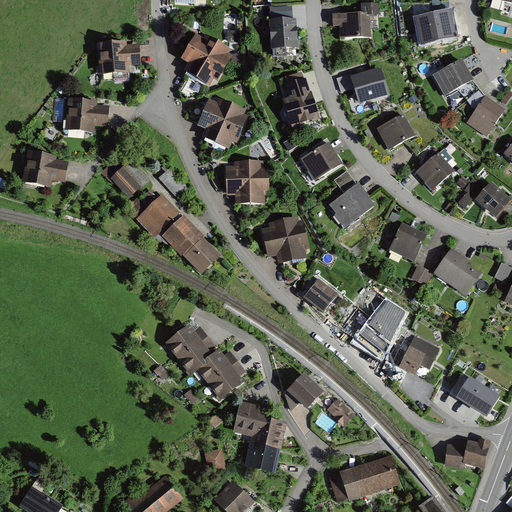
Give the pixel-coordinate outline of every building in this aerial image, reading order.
[(298,50),(295,20),(292,20),(292,9),(269,10),(272,51),(273,51),(274,59),(285,59),(284,50),(298,50)] [(369,14),(334,15),(334,28),(341,27),(341,38),(370,36),(369,14)] [(450,16),(418,22),(422,44),(454,38),(450,16)] [(231,49),(205,34),(202,40),(195,36),(182,60),(190,65),(186,72),(211,85),(214,80),(218,82),(233,55),(228,53),(231,49)] [(125,42),(98,44),(100,74),(128,72),(127,67),(141,66),(140,46),(126,47),(125,42)] [(472,81),(461,61),(433,76),(444,97),(459,88),(470,82),(472,81)] [(387,95),(380,72),(350,80),(357,104),(387,95)] [(319,121),(306,79),(285,85),(291,103),(283,105),(290,129),(319,121)] [(485,99),(470,82),(459,88),(476,111),(485,99)] [(506,110),(486,97),(485,99),(476,111),(467,125),(487,139),(506,110)] [(95,101),(68,99),(65,130),(94,132),(94,126),(108,127),(110,106),(95,105),(95,101)] [(245,111),(219,100),(217,105),(210,102),(199,127),(205,130),(202,136),(229,148),(233,141),(236,142),(247,117),(243,116),(245,111)] [(415,137),(404,116),(377,131),(388,151),(415,137)] [(342,165),(329,144),(301,160),(315,182),(342,165)] [(56,156),(29,151),(24,184),(50,188),(51,179),(66,182),(69,163),(55,161),(56,156)] [(456,173),(439,153),(415,174),(432,193),(456,173)] [(147,183),(130,162),(110,178),(128,199),(147,183)] [(265,162),(235,162),(235,168),(227,168),(226,196),(236,196),(236,204),(265,204),(265,197),(268,197),(269,166),(265,166),(265,162)] [(171,169),(160,178),(179,199),(189,190),(171,169)] [(375,208),(348,173),(336,182),(346,195),(328,208),(345,230),(375,208)] [(476,181),(459,200),(467,208),(485,188),(476,181)] [(510,200),(491,183),(476,200),(495,217),(510,200)] [(180,217),(160,195),(136,218),(155,238),(159,234),(199,278),(220,259),(203,241),(206,238),(184,214),(180,217)] [(270,228),(262,229),(266,260),(276,258),(277,263),(305,259),(305,254),(308,254),(304,222),(301,222),(300,219),(269,224),(270,228)] [(426,235),(401,224),(389,253),(414,264),(426,235)] [(470,263),(451,250),(434,275),(467,298),(483,275),(468,265),(470,263)] [(497,278),(506,282),(511,268),(511,266),(503,263),(497,278)] [(431,273),(417,266),(411,280),(425,286),(431,273)] [(337,296),(318,281),(303,299),(322,315),(337,296)] [(394,335),(374,320),(358,341),(378,356),(394,335)] [(195,332),(190,326),(165,346),(188,376),(195,371),(220,402),(243,384),(239,378),(245,374),(229,353),(223,357),(200,329),(195,332)] [(437,351),(414,341),(401,370),(417,377),(421,367),(429,371),(437,351)] [(322,394),(303,376),(286,393),(305,411),(322,394)] [(499,400),(471,382),(458,402),(487,420),(499,400)] [(453,409),(459,395),(441,387),(435,401),(453,409)] [(354,418),(337,402),(327,412),(344,429),(354,418)] [(263,410),(241,405),(235,434),(249,437),(243,466),(275,473),(286,424),(261,419),(263,410)] [(442,468),(463,472),(464,466),(482,470),(487,444),(475,442),(473,450),(463,448),(463,452),(446,449),(442,468)] [(220,450),(205,454),(209,473),(225,470),(220,450)] [(389,459),(331,478),(339,502),(397,483),(389,459)] [(161,478),(129,503),(135,511),(166,511),(180,502),(161,478)] [(228,485),(214,499),(227,511),(244,511),(250,507),(228,485)] [(61,511),(63,509),(32,488),(19,508),(25,511),(61,511)] [(444,511),(432,496),(417,507),(420,511),(444,511)]
